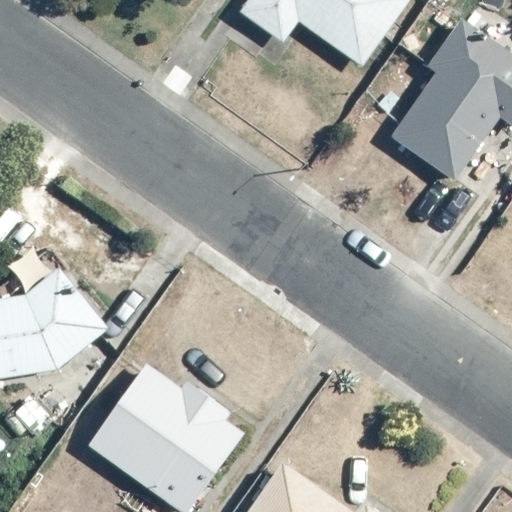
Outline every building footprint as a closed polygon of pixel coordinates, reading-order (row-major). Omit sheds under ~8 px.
[(246,0),(239,10),(283,42),(298,21),(362,68),(411,0),(246,0)] [(436,72),(391,136),(456,181),(500,118),(511,126),(511,52),(461,17),(427,66),(436,72)] [(24,294),(0,297),(0,378),(56,371),(109,329),(59,266),(24,294)] [(147,363),(88,444),(183,511),(187,511),(244,434),(226,421),(232,412),(187,380),(181,388),(147,363)] [(353,511),(283,463),(248,511),(380,511),(366,502),(358,511),(353,511)]
